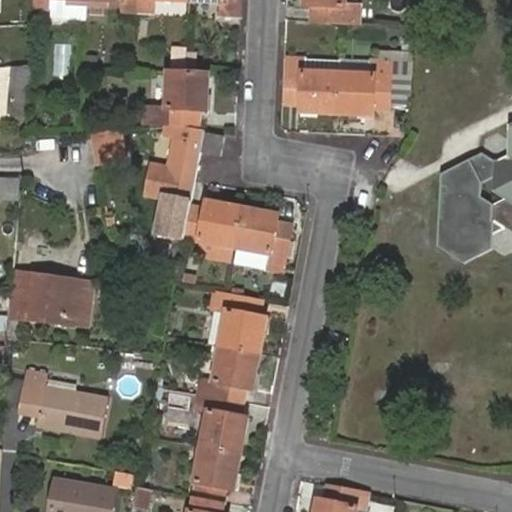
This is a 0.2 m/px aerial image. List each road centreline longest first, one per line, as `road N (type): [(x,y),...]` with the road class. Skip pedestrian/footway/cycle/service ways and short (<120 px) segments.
road 1 (residential): [(286,454),(335,177),(257,156),(264,0)]
road 2 (residential): [(286,454),(495,494),(511,508)]
